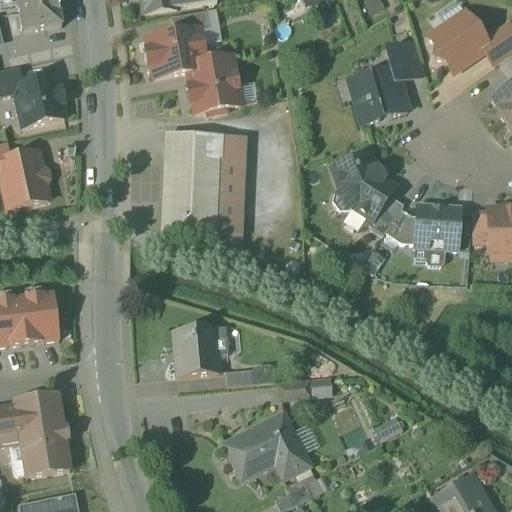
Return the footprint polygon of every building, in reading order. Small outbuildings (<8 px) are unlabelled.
[(23,0),(27,37),(68,33),(62,0),(23,0)] [(139,0),(142,19),(216,8),(214,0),(139,0)] [(208,34),(206,17),(170,23),(173,39),(198,34),(199,36),(208,34)] [(470,17),(432,45),(462,84),(488,65),(495,75),(511,62),(511,29),(491,45),(470,17)] [(173,39),(145,44),(147,54),(145,55),(148,72),(151,72),(153,84),(187,78),(209,74),(207,67),(205,55),(201,53),(199,36),(198,34),(173,39)] [(380,83),(354,90),(367,135),(413,122),(404,93),(427,86),(418,52),(375,65),(380,83)] [(207,67),(209,74),(187,78),(189,91),(186,92),(189,110),(192,109),(194,119),(205,117),(206,121),(227,118),(226,114),(239,111),(231,63),(207,67)] [(0,107),(19,103),(26,136),(68,127),(59,85),(24,93),(20,77),(0,81),(0,107)] [(511,97),(496,107),(510,129),(511,127),(511,97)] [(220,142),(166,140),(165,163),(168,163),(165,240),(212,242),(212,240),(237,241),(241,145),(220,144),(220,142)] [(56,213),(43,163),(15,169),(11,153),(0,156),(0,198),(3,197),(10,224),(56,213)] [(378,175),(376,164),(336,173),(341,198),(334,203),(348,226),(357,223),(386,244),(388,241),(403,218),(406,213),(394,207),(401,197),(393,191),(398,186),(385,171),(378,175)] [(405,253),(421,253),(420,259),(465,261),(467,215),(423,213),(422,224),(414,225),(403,218),(388,241),(405,253)] [(511,267),(511,215),(477,215),(477,254),(494,254),(494,267),(511,267)] [(59,301),(0,300),(0,329),(14,329),(14,353),(59,353),(59,301)] [(224,337),(175,340),(177,384),(226,381),(224,337)] [(276,377),(226,381),(228,397),(277,393),(276,377)] [(312,391),(277,393),(278,409),(312,407),(312,391)] [(65,408),(0,417),(0,457),(24,454),(29,487),(75,481),(65,408)] [(289,421),(224,451),(242,491),(279,474),(287,490),(314,477),(289,421)] [(495,511),(477,482),(433,508),(435,511),(495,511)] [(316,511),(318,511),(310,495),(276,511),(316,511)]
